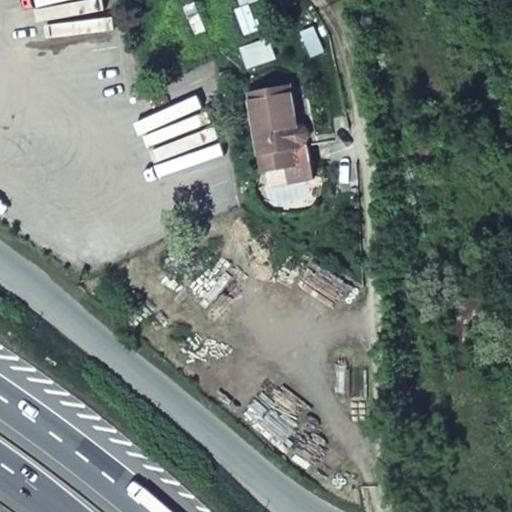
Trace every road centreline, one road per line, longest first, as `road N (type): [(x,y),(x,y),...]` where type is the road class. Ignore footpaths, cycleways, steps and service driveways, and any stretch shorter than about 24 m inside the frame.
road 1 (residential): [(301,511),(54,297),(0,260)]
road 2 (trunk): [(150,511),(0,395)]
